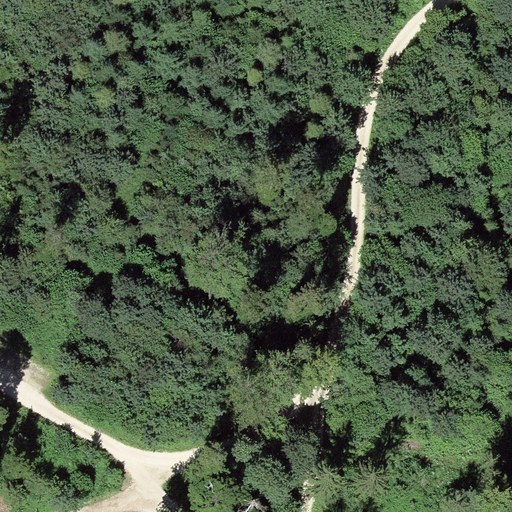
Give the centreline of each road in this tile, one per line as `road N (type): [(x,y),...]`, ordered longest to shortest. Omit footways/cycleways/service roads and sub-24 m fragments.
road 1 (track): [(446,0),(395,52),(361,132),(344,290),(318,384),(300,511)]
road 2 (track): [(134,459),(169,461),(240,440),(318,384)]
road 3 (track): [(511,455),(308,462)]
road 4 (track): [(0,374),(134,459),(150,493)]
